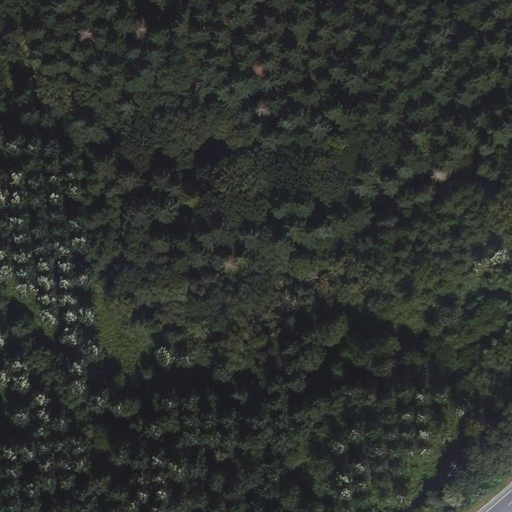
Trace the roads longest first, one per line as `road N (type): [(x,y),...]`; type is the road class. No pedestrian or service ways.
road 1 (track): [(183,0),(191,51),(214,94),(275,147),(300,158),(405,132),(511,84)]
road 2 (track): [(0,50),(125,132),(236,185),(277,185),(300,158)]
road 3 (track): [(400,511),(511,396)]
